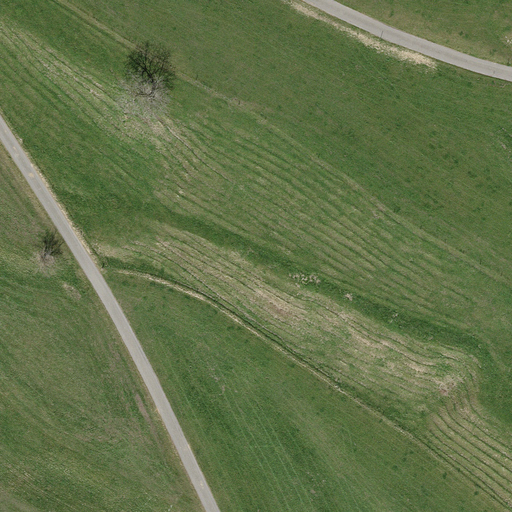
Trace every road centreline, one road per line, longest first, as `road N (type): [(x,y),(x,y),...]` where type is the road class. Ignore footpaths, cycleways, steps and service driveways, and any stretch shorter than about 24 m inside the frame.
road 1 (track): [(0,129),(101,287),(213,511)]
road 2 (track): [(316,0),(511,74)]
